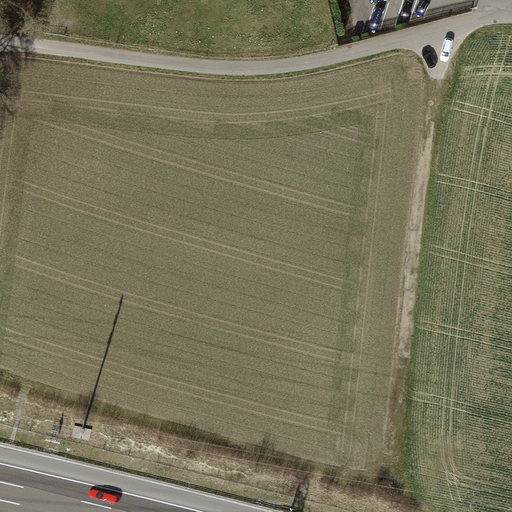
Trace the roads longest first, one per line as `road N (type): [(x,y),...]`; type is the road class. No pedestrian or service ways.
road 1 (residential): [(0,32),(246,61),(326,53),(511,9)]
road 2 (track): [(390,463),(446,25)]
